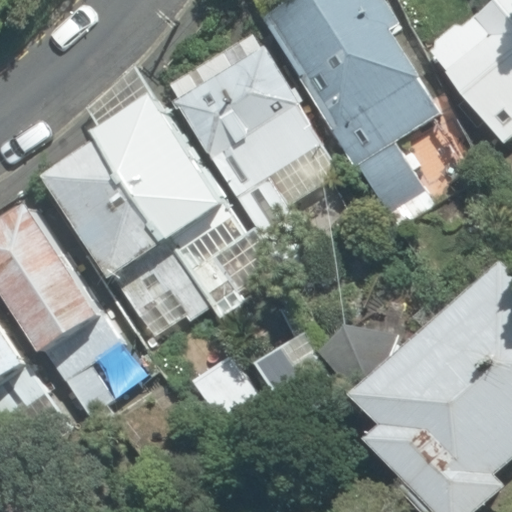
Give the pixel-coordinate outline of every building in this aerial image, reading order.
[(364,168),(403,229),(440,205),(401,143),(446,114),(425,82),(427,80),(397,32),(407,25),(390,0),(299,0),(270,19),(342,130),(339,132),(341,133),(339,134),(362,169),(364,168)] [(511,145),(511,0),(501,0),(431,50),(504,151),(511,145)] [(180,102),(290,287),(318,271),(290,223),(298,218),(293,210),(345,179),(268,50),(180,102)] [(104,132),(108,141),(219,307),(242,292),(236,282),(264,264),(248,240),(252,237),(139,66),(92,108),(104,132)] [(219,307),(108,141),(55,179),(123,281),(157,333),(188,312),(195,323),(219,307)] [(0,283),(96,433),(117,419),(111,410),(120,404),(98,369),(130,348),(35,200),(0,222),(0,283)] [(437,511),(477,511),(508,485),(500,477),(511,466),(511,272),(368,400),(393,428),(376,443),(437,511)] [(0,437),(22,470),(45,454),(22,420),(53,398),(0,319),(0,437)] [(363,383),(370,392),(402,365),(396,357),(403,343),(354,328),(324,353),(354,390),(363,383)] [(264,367),(299,425),(345,397),(318,351),(300,362),(293,349),(264,367)] [(265,400),(243,362),(206,384),(229,422),(265,400)]
